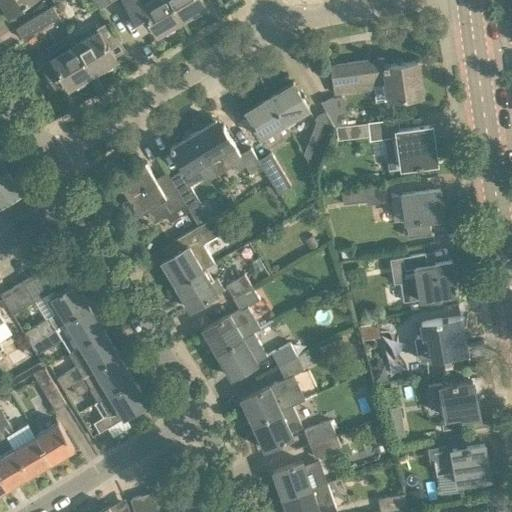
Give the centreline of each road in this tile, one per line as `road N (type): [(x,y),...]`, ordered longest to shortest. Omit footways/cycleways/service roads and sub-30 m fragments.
road 1 (residential): [(44,157),(273,18)]
road 2 (secondary): [(511,257),(469,0)]
road 3 (residential): [(196,417),(64,193)]
road 4 (residential): [(273,18),(462,0)]
road 5 (residential): [(44,511),(196,417)]
